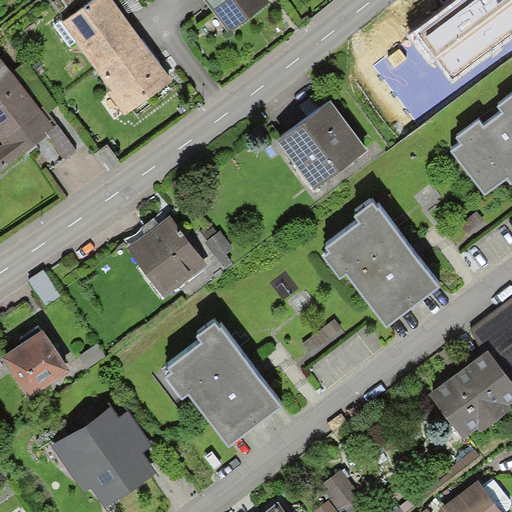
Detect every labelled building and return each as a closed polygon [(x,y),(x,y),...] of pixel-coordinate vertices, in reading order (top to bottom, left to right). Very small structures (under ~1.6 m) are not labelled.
[(140,33),(114,0),(98,0),(65,25),(95,66),(140,33)] [(274,0),(206,0),(231,33),(275,1),(274,0)] [(140,33),(95,66),(126,108),(171,76),(140,33)] [(0,172),(56,131),(3,60),(0,62),(0,138),(5,145),(0,148),(0,172)] [(286,137),(319,183),(370,147),(338,101),(286,137)] [(511,111),(458,152),(489,193),(511,175),(511,111)] [(130,238),(168,293),(205,268),(167,213),(130,238)] [(334,251),(389,323),(439,286),(384,213),(334,251)] [(475,218),(460,230),(466,237),(481,226),(475,218)] [(511,300),(472,327),(503,372),(511,365),(511,300)] [(45,328),(6,353),(31,392),(70,367),(45,328)] [(331,328),(304,349),(310,356),(336,335),(331,328)] [(177,366),(234,441),(284,404),(226,329),(177,366)] [(435,391),(466,434),(511,401),(511,384),(503,372),(489,353),(435,391)] [(62,435),(105,495),(148,464),(106,404),(62,435)] [(340,511),(356,501),(340,478),(323,491),(338,511),(340,511)] [(504,511),(483,484),(447,511),(504,511)]
